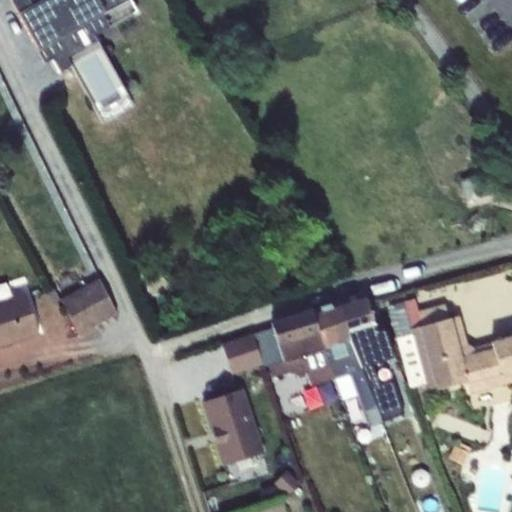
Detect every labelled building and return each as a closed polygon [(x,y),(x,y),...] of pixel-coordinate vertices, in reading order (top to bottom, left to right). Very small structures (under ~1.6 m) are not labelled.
[(27,0),(10,0),(43,62),(52,59),(59,71),(71,65),(100,50),(93,34),(137,11),(131,0),(39,0),(30,5),(27,0)] [(100,50),(71,65),(103,121),(134,104),(100,50)] [(485,173),(460,180),(465,200),(491,194),(485,173)] [(160,262),(136,274),(148,299),(172,286),(160,262)] [(99,279),(62,300),(79,334),(116,313),(99,279)] [(26,293),(0,301),(0,346),(39,335),(26,293)] [(364,293),(338,301),(351,338),(375,331),(364,293)] [(322,347),(323,347),(351,338),(338,301),(312,310),(322,347)] [(412,332),(395,336),(408,388),(425,384),(427,392),(467,382),(469,394),(511,382),(511,337),(475,348),(467,343),(460,314),(449,317),(445,303),(419,310),(422,325),(411,328),(412,332)] [(283,359),(322,347),(312,310),(272,323),(283,359)] [(220,341),(230,373),(263,363),(253,331),(220,341)] [(380,345),(375,331),(351,338),(361,367),(368,366),(363,351),(380,345)] [(262,363),(273,361),(270,337),(259,338),(262,363)] [(369,419),(379,416),(361,367),(351,338),(323,347),(330,366),(342,362),(359,407),(363,406),(369,419)] [(322,347),(283,359),(269,365),(272,377),(293,370),(295,376),(306,373),(310,385),(334,377),(330,366),(323,347),(322,347)] [(402,388),(374,399),(380,413),(407,403),(402,388)] [(243,389),(200,403),(220,465),(263,451),(243,389)] [(350,399),(343,401),(350,421),(354,419),(352,414),(355,413),(350,399)] [(457,439),(447,458),(463,466),(473,447),(457,439)]
